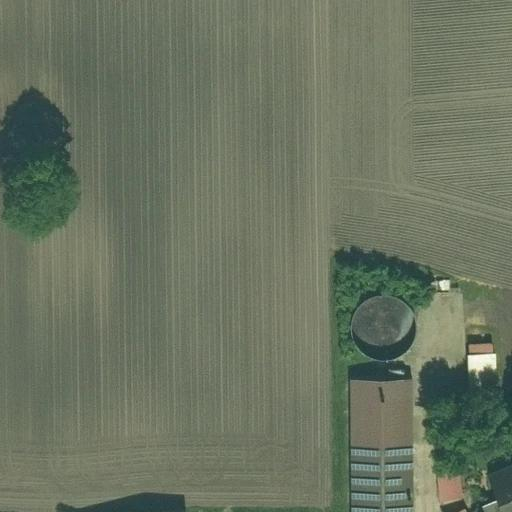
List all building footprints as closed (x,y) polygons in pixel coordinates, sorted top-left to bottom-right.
[(362,345),(387,345),(387,349),(413,349),(413,297),(356,297),(356,331),(362,331),(362,345)] [(494,391),(493,341),(465,341),(466,391),(494,391)] [(401,511),(400,441),(336,442),(337,511),(401,511)] [(511,452),(476,470),(496,511),(500,511),(511,506),(511,452)] [(435,497),(461,494),(459,466),(432,468),(435,497)]
